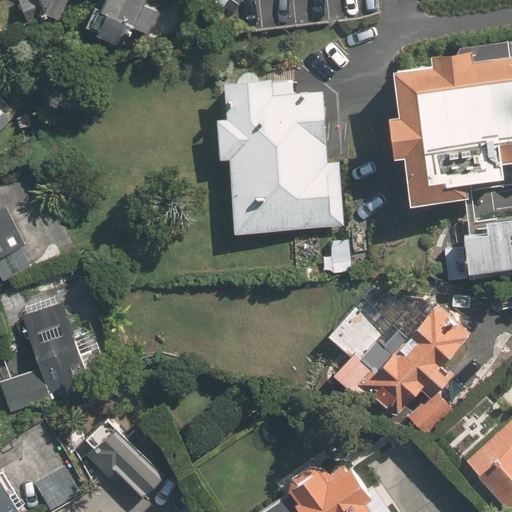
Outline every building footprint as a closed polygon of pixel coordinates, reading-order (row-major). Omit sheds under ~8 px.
[(42,0),(36,13),(56,23),(67,0),(42,0)] [(106,0),(103,7),(153,30),(167,0),(106,0)] [(433,60),(392,66),(397,108),(388,109),(394,154),(402,153),(408,203),(466,196),(469,195),(473,195),(511,189),(511,38),(431,49),(433,60)] [(235,158),(239,229),(344,223),(341,161),(329,162),(325,89),(296,90),(295,75),(231,78),(233,116),(218,117),(220,159),(235,158)] [(45,78),(45,103),(89,105),(90,79),(45,78)] [(0,133),(17,118),(0,99),(0,133)] [(0,281),(18,274),(9,255),(29,246),(9,203),(0,207),(0,281)] [(465,219),(472,276),(511,270),(511,213),(476,218),(472,218),(469,218),(465,219)] [(44,366),(0,383),(0,388),(8,409),(110,369),(76,282),(19,304),(44,366)] [(337,370),(360,392),(389,420),(418,390),(426,382),(438,393),(460,370),(451,361),(477,335),(441,300),(408,335),(398,326),(388,337),(355,306),(329,333),(352,355),(337,370)] [(511,415),(467,456),(511,506),(511,415)] [(115,423),(86,451),(111,477),(119,470),(143,496),(165,475),(115,423)] [(383,511),(353,463),(329,478),(319,463),(288,483),(306,511),(383,511)] [(85,492),(70,465),(37,482),(52,510),(85,492)] [(0,479),(0,511),(19,511),(20,511),(0,479)]
